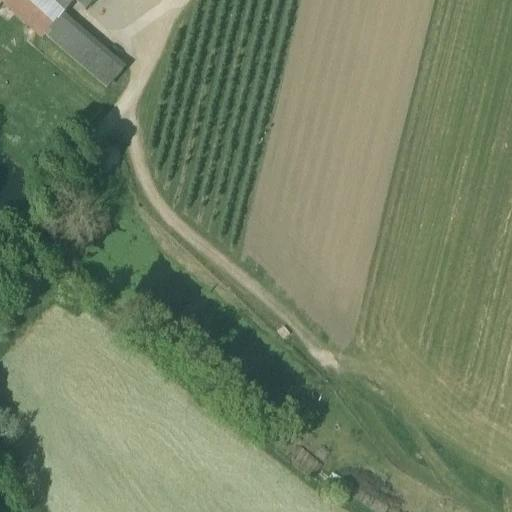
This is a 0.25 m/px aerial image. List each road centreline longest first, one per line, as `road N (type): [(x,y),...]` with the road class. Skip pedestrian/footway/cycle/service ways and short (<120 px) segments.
road 1 (track): [(125,99),(141,182),(162,209),(305,341),(398,457),(482,511)]
road 2 (track): [(0,262),(125,99),(143,63),(149,0)]
